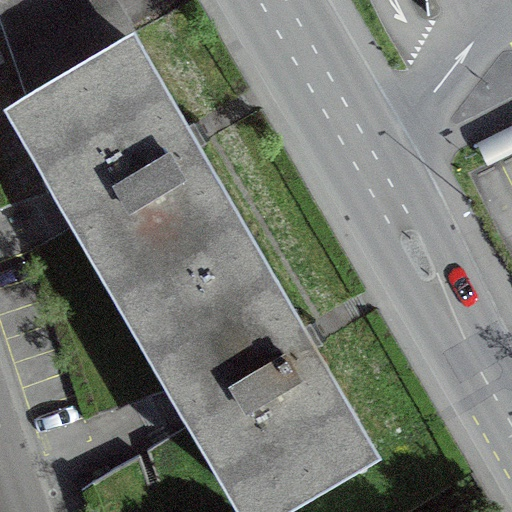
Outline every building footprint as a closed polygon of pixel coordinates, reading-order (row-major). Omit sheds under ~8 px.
[(0,0),(0,26),(25,98),(124,40),(101,0),(0,0)] [(25,99),(25,98),(0,26),(0,208),(57,191),(50,169),(53,167),(62,162),(25,99)] [(95,238),(103,233),(181,365),(171,370),(215,444),(224,440),(260,502),(362,443),(304,355),(320,345),(313,334),(307,324),(291,333),(278,311),(284,308),(187,154),(204,144),(197,133),(191,123),(175,133),(162,110),(167,107),(124,40),(25,98),(25,99),(62,162),(53,167),(95,238)] [(511,149),(511,119),(477,137),(489,161),(511,149)] [(154,511),(137,457),(79,491),(85,511),(154,511)]
